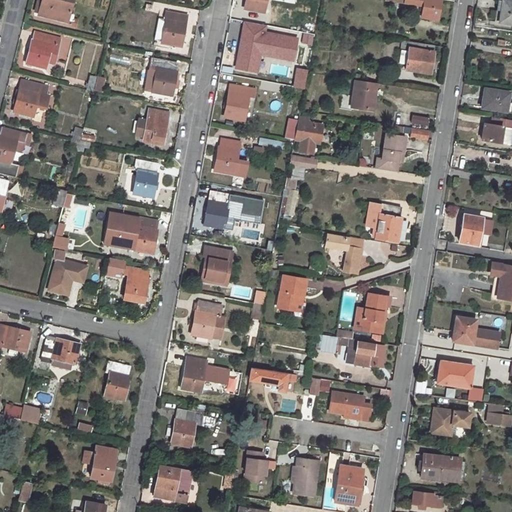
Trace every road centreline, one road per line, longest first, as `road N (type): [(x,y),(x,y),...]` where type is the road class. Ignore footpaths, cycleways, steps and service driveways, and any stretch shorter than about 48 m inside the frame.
road 1 (residential): [(465,0),(394,442)]
road 2 (residential): [(161,336),(224,0)]
road 3 (residential): [(127,511),(161,336)]
road 4 (residential): [(161,336),(0,303)]
